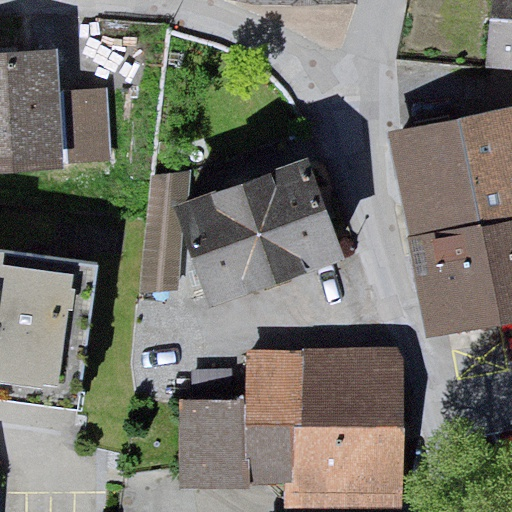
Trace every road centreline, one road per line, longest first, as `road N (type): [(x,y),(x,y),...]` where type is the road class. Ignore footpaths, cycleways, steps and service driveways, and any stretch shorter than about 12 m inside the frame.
road 1 (residential): [(450,511),(426,383),(368,239),(357,77)]
road 2 (residential): [(357,77),(181,0)]
